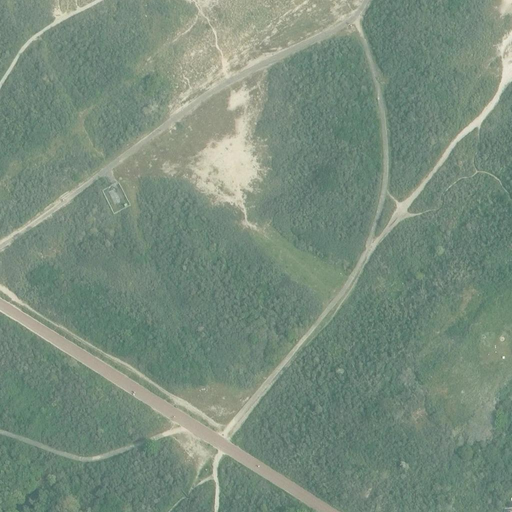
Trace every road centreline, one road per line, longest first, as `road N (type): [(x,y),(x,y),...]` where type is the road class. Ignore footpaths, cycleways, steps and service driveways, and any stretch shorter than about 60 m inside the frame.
road 1 (unknown): [(237,430),(0,286)]
road 2 (unknown): [(372,243),(364,278),(224,445)]
